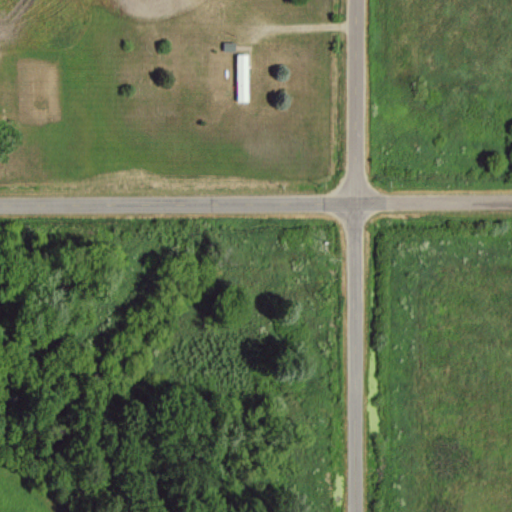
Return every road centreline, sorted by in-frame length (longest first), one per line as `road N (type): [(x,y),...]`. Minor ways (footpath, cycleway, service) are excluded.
road 1 (residential): [(0,202),(511,198)]
road 2 (residential): [(359,511),(360,0)]
